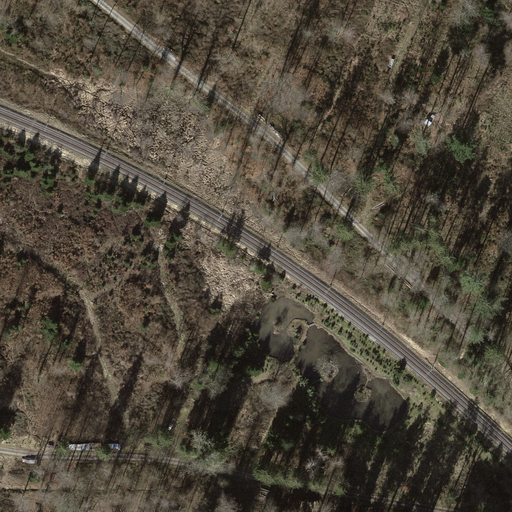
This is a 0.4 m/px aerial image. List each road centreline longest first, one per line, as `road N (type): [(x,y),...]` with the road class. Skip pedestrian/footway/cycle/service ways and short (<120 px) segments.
road 1 (track): [(96,0),(365,230),(511,386)]
road 2 (track): [(0,446),(167,459),(455,511)]
